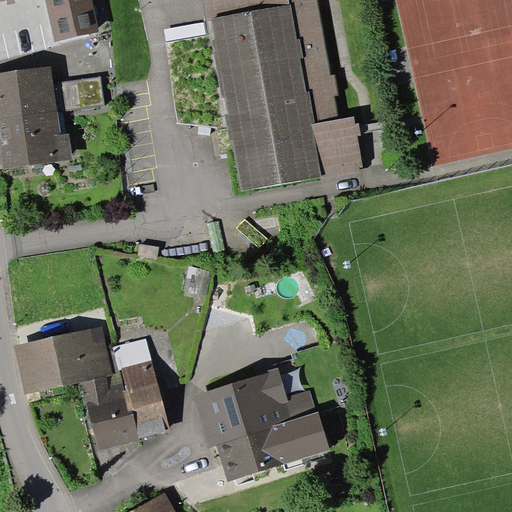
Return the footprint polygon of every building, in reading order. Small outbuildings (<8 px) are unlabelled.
[(0,0),(0,1),(6,1),(9,0),(46,0),(54,41),(99,32),(92,0),(0,0)] [(322,179),(360,172),(359,167),(363,166),(358,136),(361,135),(359,123),(356,124),(354,116),(339,118),(335,96),(339,95),(335,74),(331,75),(317,0),(202,0),(206,19),(204,20),(207,34),(211,34),(222,98),(225,97),(228,114),(225,114),(229,140),(233,139),(242,191),(322,177),(322,179)] [(51,67),(0,73),(0,151),(3,170),(72,160),(69,134),(61,135),(58,112),(105,106),(101,77),(54,83),(51,67)] [(140,441),(139,439),(150,436),(170,432),(153,360),(121,368),(122,369),(125,382),(108,386),(106,378),(113,376),(101,326),(14,347),(25,395),(80,382),(86,404),(87,404),(98,450),(118,446),(140,441)] [(153,360),(146,338),(113,347),(119,370),(122,369),(121,368),(153,360)] [(192,396),(204,434),(208,448),(217,445),(222,464),(228,481),(330,450),(318,412),(317,412),(310,390),(287,397),(278,367),(268,370),(269,372),(192,396)] [(175,511),(165,493),(131,511),(175,511)]
